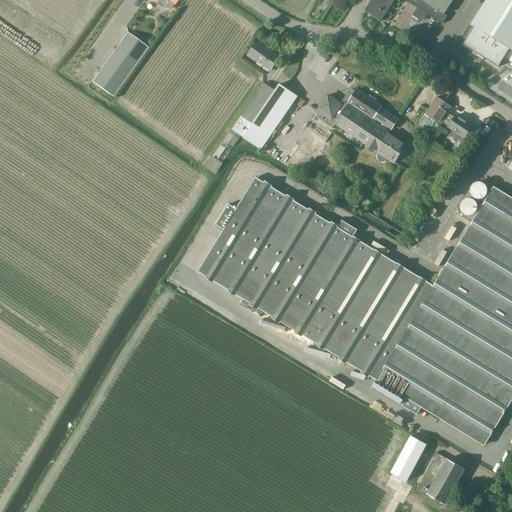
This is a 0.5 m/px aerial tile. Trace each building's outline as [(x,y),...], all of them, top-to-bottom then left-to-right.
[(155,0),(169,9),(172,9),(177,0),(155,0)] [(381,21),(394,0),(370,0),(364,10),(381,21)] [(404,0),(417,8),(414,12),(424,19),(426,14),(442,24),(447,16),(444,14),(452,0),(404,0)] [(474,28),(463,45),(477,54),(476,56),(477,56),(478,54),(484,58),(482,60),(483,61),(485,59),(498,67),(504,59),(511,64),(510,66),(511,67),(511,0),(486,0),(470,25),(474,28)] [(128,33),(92,82),(113,97),(149,48),(128,33)] [(272,69),(280,57),(257,42),(249,54),(272,69)] [(243,137),(263,150),(298,97),(280,85),(276,91),(264,84),(208,168),(218,175),(243,137)] [(392,130),(399,119),(374,103),(375,101),(375,99),(371,96),(369,97),(368,99),(357,91),(349,102),(392,130)] [(317,111),(336,123),(368,144),(366,147),(373,152),(375,149),(380,152),(377,156),(378,158),(378,160),(380,162),(382,162),(384,162),(386,161),(388,158),(395,162),(406,145),(348,106),(347,107),(328,94),(317,111)] [(434,134),(440,125),(452,107),(437,97),(419,123),(434,134)] [(467,138),(465,137),(472,127),(456,116),(449,127),(452,129),(449,134),(463,144),(467,138)] [(485,129),(494,135),(500,126),(490,120),(485,129)] [(216,225),(225,230),(199,271),(379,381),(375,389),(417,415),(422,407),(484,445),(511,399),(511,198),(494,188),(433,286),(353,238),(358,230),(342,221),(338,228),(256,178),(237,209),(229,204),(216,225)] [(471,183),(474,199),(487,196),(484,181),(471,183)] [(461,212),(475,214),(477,199),(464,197),(461,212)] [(395,414),(392,420),(416,432),(419,426),(395,414)] [(427,445),(411,437),(392,472),(407,481),(427,445)] [(445,504),(465,469),(437,453),(418,489),(445,504)]
